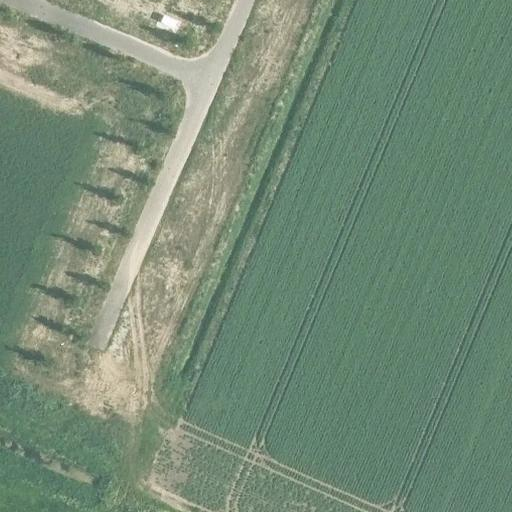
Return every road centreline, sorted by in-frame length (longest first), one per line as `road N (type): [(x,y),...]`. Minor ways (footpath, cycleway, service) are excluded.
road 1 (residential): [(207,78),(86,341),(82,369),(97,391),(129,403)]
road 2 (residential): [(207,78),(19,0)]
